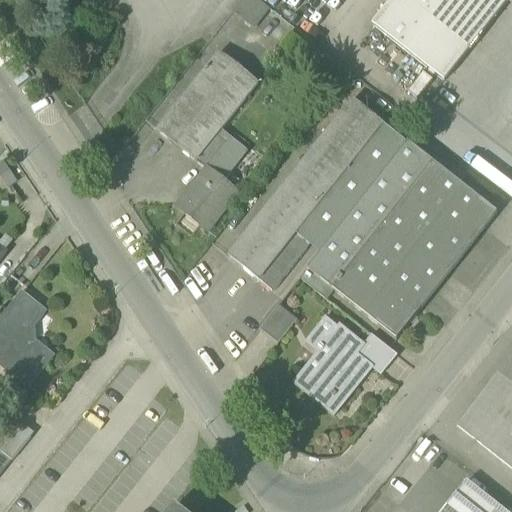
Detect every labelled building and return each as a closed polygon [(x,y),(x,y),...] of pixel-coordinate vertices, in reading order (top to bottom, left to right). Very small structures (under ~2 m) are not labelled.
[(243,0),(233,13),(246,23),(261,4),(255,0),(243,0)] [(278,0),(295,12),(301,3),(296,0),(278,0)] [(445,83),(510,0),(393,0),(373,26),(444,83),(445,83)] [(267,10),(261,4),(246,23),(252,29),(267,10)] [(156,133),(195,164),(216,138),(221,132),(258,85),(219,54),(156,133)] [(259,284),(259,283),(302,229),(383,127),(352,102),(227,259),(259,284)] [(315,241),(325,248),(406,146),(383,127),(302,229),(315,240),(315,241)] [(228,147),(208,172),(223,184),(248,154),(226,135),(225,136),(221,132),(216,138),(228,147)] [(228,147),(216,138),(195,164),(206,172),(207,171),(208,172),(228,147)] [(307,271),(323,283),(342,259),(352,267),(433,165),(407,144),(406,146),(325,248),(319,255),(307,271)] [(4,163),(0,164),(0,178),(7,190),(17,185),(4,163)] [(497,215),(433,165),(352,267),(342,259),(323,283),(334,292),(396,342),(422,310),(497,215)] [(237,195),(223,184),(208,172),(207,171),(206,172),(177,209),(207,233),(237,195)] [(315,240),(302,229),(259,283),(273,294),(310,248),(315,241),(315,240)] [(310,248),(319,255),(325,248),(315,241),(310,248)] [(300,281),(326,302),(334,292),(323,283),(307,271),(300,281)] [(4,370),(28,390),(49,363),(18,338),(40,311),(22,296),(0,323),(0,361),(7,366),(4,370)] [(260,332),(278,347),(297,323),(279,308),(260,332)] [(45,314),(40,311),(18,338),(49,363),(53,359),(26,338),(45,314)] [(326,343),(338,329),(326,320),(305,345),(317,355),(307,368),(317,376),(335,353),(325,345),(322,348),(324,350),(320,355),(316,353),(325,342),(326,343)] [(293,385),(334,419),(358,390),(355,388),(361,380),(364,383),(373,371),(374,370),(358,357),(365,348),(364,347),(340,327),(338,329),(326,343),(325,342),(316,353),(320,355),(324,350),(322,348),(325,345),(335,353),(317,376),(307,368),(293,385)] [(373,371),(381,378),(397,358),(372,338),(364,347),(365,348),(358,357),(374,370),(373,371)] [(511,358),(457,428),(511,471),(511,358)] [(355,388),(358,390),(364,383),(361,380),(355,388)] [(10,422),(0,433),(0,453),(11,462),(31,438),(10,422)] [(0,476),(11,462),(0,453),(0,476)] [(451,503),(462,511),(494,511),(496,510),(465,485),(451,503)] [(443,511),(462,511),(451,503),(450,503),(443,511)]
